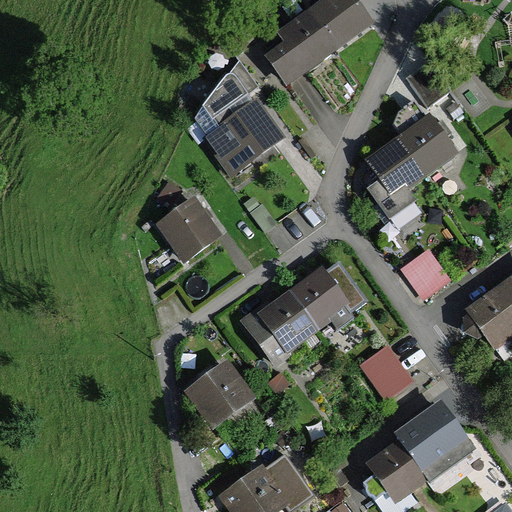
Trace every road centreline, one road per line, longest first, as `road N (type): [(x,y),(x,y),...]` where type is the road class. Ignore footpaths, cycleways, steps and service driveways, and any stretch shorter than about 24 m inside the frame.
road 1 (residential): [(342,219),(162,349),(192,511)]
road 2 (residential): [(342,219),(511,455)]
road 3 (residential): [(420,0),(339,170),(342,219)]
